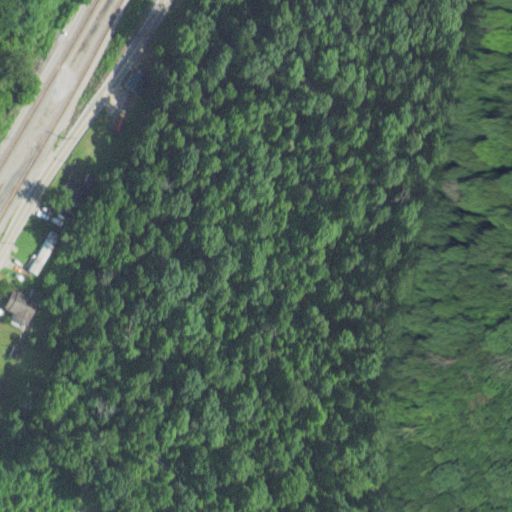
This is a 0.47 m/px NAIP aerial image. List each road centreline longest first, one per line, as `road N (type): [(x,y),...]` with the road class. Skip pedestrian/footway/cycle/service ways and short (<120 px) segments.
road 1 (secondary): [(0,260),(116,81),(183,0)]
road 2 (residential): [(0,145),(83,0)]
